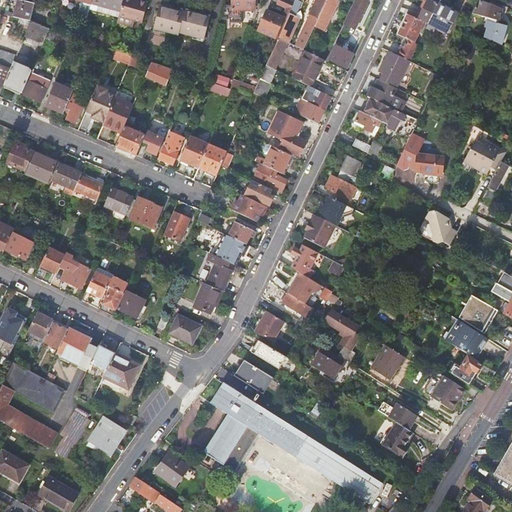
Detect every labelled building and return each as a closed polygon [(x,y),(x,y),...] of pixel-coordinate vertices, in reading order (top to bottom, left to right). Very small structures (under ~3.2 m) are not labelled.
[(91,0),(91,2),(91,4),(120,12),(122,0),(91,0)] [(139,0),(122,0),(120,12),(119,16),(142,22),(147,2),(139,0)] [(254,0),(232,0),(232,10),(255,10),(254,0)] [(302,2),(297,0),(295,0),(292,8),(278,39),(288,43),(299,18),(296,16),(302,2)] [(295,0),(288,0),(285,5),(292,8),(295,0)] [(315,26),(327,0),(317,0),(310,14),(311,14),(295,47),(303,50),(315,26)] [(338,1),(335,0),(327,0),(315,26),(324,31),(338,1)] [(370,0),(368,0),(355,0),(344,24),(356,29),(370,0)] [(429,25),(430,24),(439,5),(429,0),(422,14),(419,13),(416,11),(416,12),(409,10),(407,15),(408,15),(417,19),(420,20),(425,23),(429,25)] [(22,19),(31,22),(36,3),(32,2),(32,5),(18,1),(13,17),(22,19)] [(422,14),(428,3),(425,1),(419,13),(422,14)] [(439,5),(430,24),(438,28),(439,31),(446,34),(448,33),(454,21),(455,21),(458,15),(457,13),(453,11),(451,11),(449,10),(451,7),(441,1),(439,5)] [(479,9),(476,8),(473,14),(486,18),(485,21),(487,22),(485,28),(488,29),(485,38),(503,45),(510,22),(500,19),(503,8),(481,2),(479,9)] [(91,4),(89,9),(119,17),(119,16),(120,12),(91,4)] [(179,32),(185,12),(160,6),(154,28),(179,34),(179,32)] [(210,17),(185,10),(185,12),(179,32),(204,38),(210,17)] [(284,18),(267,11),(258,30),(275,38),(284,18)] [(397,35),(398,35),(411,41),(415,44),(425,23),(420,20),(417,19),(408,15),(407,15),(407,14),(397,35)] [(23,40),(25,36),(31,22),(22,19),(20,25),(21,25),(16,36),(23,40)] [(61,32),(74,36),(82,38),(85,25),(64,20),(61,32)] [(31,22),(25,36),(43,43),(45,38),(49,28),(31,22)] [(69,48),(74,36),(61,32),(53,29),(49,28),(45,38),(69,48)] [(278,39),(266,66),(275,70),(288,43),(278,39)] [(411,41),(408,49),(406,52),(402,49),(398,57),(399,57),(411,63),(419,45),(415,44),(411,41)] [(334,51),(331,50),(326,61),(328,62),(330,60),(347,69),(354,55),(336,46),(334,51)] [(0,93),(3,86),(11,67),(15,56),(0,50),(0,93)] [(306,52),(293,78),(311,87),(324,60),(306,52)] [(381,81),(397,89),(411,63),(399,57),(398,58),(389,54),(379,73),(384,75),(381,81)] [(131,60),(130,63),(137,65),(140,58),(134,57),(133,56),(131,60)] [(21,93),(31,71),(13,63),(11,67),(3,86),(21,93)] [(150,66),(146,76),(166,85),(173,69),(169,68),(164,67),(162,71),(150,66)] [(270,84),(276,71),(275,70),(266,66),(260,80),(270,84)] [(193,76),(181,72),(180,77),(191,81),(193,76)] [(22,96),(40,103),(50,81),(32,73),(22,96)] [(216,74),(214,82),(228,87),(230,79),(216,74)] [(213,83),(205,80),(193,76),(191,81),(211,88),(213,83)] [(242,92),(253,96),(254,93),(256,88),(234,80),(231,89),(232,89),(240,92),(242,92)] [(270,84),(260,80),(256,88),(254,93),(265,98),(270,84)] [(368,97),(371,99),(401,113),(406,102),(394,96),(397,89),(381,81),(378,80),(374,89),(372,88),(368,97)] [(73,90),(54,83),(53,84),(44,106),(63,113),(65,108),(70,97),(72,92),(73,90)] [(232,89),(231,89),(213,83),(211,88),(210,90),(229,96),(232,89)] [(87,108),(86,111),(93,114),(93,113),(96,115),(95,118),(104,122),(105,120),(115,97),(115,96),(96,87),(87,108)] [(311,87),(305,101),(325,110),(331,97),(311,87)] [(250,101),(253,96),(242,92),(242,96),(241,98),(250,101)] [(70,97),(65,108),(70,110),(66,119),(75,123),(83,104),(73,101),(74,98),(70,97)] [(115,97),(105,120),(104,122),(103,124),(121,132),(124,127),(127,119),(133,105),(115,97)] [(301,99),(295,113),(318,124),(325,110),(305,101),(301,99)] [(364,113),(382,122),(388,126),(387,128),(393,131),(395,130),(400,120),(403,122),(406,116),(401,113),(371,99),(364,113)] [(151,113),(133,105),(127,119),(132,121),(131,123),(133,124),(135,119),(147,123),(151,113)] [(380,128),(382,122),(364,113),(360,112),(354,124),(371,133),(375,126),(380,128)] [(284,141),(280,150),(291,155),(292,153),(300,156),(306,142),(296,137),(302,124),(279,113),(269,134),(281,139),(284,141)] [(157,127),(153,125),(150,124),(145,136),(142,142),(149,144),(146,151),(156,155),(163,138),(154,134),(157,127)] [(414,128),(408,125),(405,131),(411,134),(414,128)] [(136,155),(142,142),(145,136),(124,127),(121,132),(115,146),(136,155)] [(183,138),(169,132),(163,147),(158,159),(172,165),(175,157),(176,155),(183,138)] [(425,141),(413,135),(397,166),(404,169),(409,168),(412,162),(417,165),(416,172),(428,173),(429,174),(440,176),(442,175),(444,158),(418,155),(425,141)] [(208,144),(190,136),(180,159),(199,167),(208,144)] [(368,154),(369,152),(371,147),(359,141),(355,148),(368,154)] [(502,163),(507,153),(485,142),(483,146),(475,142),(464,162),(475,168),(478,164),(490,170),(491,169),(497,171),(502,163)] [(26,171),(33,153),(14,144),(7,163),(26,171)] [(227,152),(208,144),(199,167),(217,175),(227,152)] [(272,146),(269,144),(264,154),(268,155),(272,146)] [(369,152),(379,157),(382,150),(372,145),(371,147),(369,152)] [(266,160),(263,165),(278,172),(282,174),(291,155),(280,150),(277,148),(272,146),(268,155),(266,160)] [(41,153),(40,155),(58,164),(60,160),(41,153)] [(233,155),(227,153),(223,162),(229,164),(233,155)] [(31,176),(50,184),(51,180),(58,164),(40,155),(31,176)] [(258,157),(256,162),(260,164),(263,165),(266,160),(258,157)] [(363,164),(349,157),(343,171),(339,179),(352,185),(363,164)] [(488,188),(500,194),(502,191),(497,188),(507,170),(510,172),(507,179),(509,180),(505,188),(511,191),(511,167),(502,163),(497,171),(488,188)] [(58,164),(51,180),(74,190),(80,176),(81,173),(58,164)] [(278,172),(263,165),(260,164),(253,180),(264,185),(282,193),(287,181),(276,176),(278,172)] [(478,164),(475,168),(487,175),(490,170),(478,164)] [(74,190),(98,200),(105,182),(95,179),(94,182),(80,176),(74,190)] [(348,206),(357,187),(352,185),(339,179),(333,176),(326,189),(339,195),(336,200),(348,206)] [(253,180),(245,196),(255,201),(256,198),(271,205),(274,198),(270,195),(272,191),(264,187),(264,185),(253,180)] [(105,206),(126,215),(134,198),(112,189),(105,206)] [(255,201),(245,196),(242,194),(239,201),(236,200),(231,210),(257,222),(261,213),(264,214),(268,207),(255,201)] [(352,212),(354,209),(348,206),(336,200),(327,195),(320,208),(322,209),(319,217),(336,226),(342,214),(343,215),(344,215),(345,215),(346,215),(352,212)] [(152,228),(161,207),(139,198),(130,219),(152,228)] [(449,222),(451,220),(437,211),(430,212),(427,220),(431,222),(435,236),(432,241),(439,245),(444,243),(450,247),(458,233),(453,230),(453,228),(451,227),(449,222)] [(189,219),(173,212),(164,235),(180,241),(189,219)] [(317,215),(316,215),(312,223),(310,222),(306,230),(308,231),(305,238),(325,249),(336,226),(319,217),(317,215)] [(7,226),(0,222),(0,249),(4,251),(4,250),(10,238),(6,235),(7,232),(4,231),(7,226)] [(236,222),(229,236),(247,245),(250,237),(254,239),(257,232),(236,222)] [(14,229),(7,226),(4,231),(7,232),(6,235),(10,238),(13,233),(14,229)] [(207,251),(237,266),(241,255),(244,256),(249,246),(247,245),(229,236),(217,230),(207,251)] [(34,243),(13,233),(10,238),(4,250),(25,260),(28,255),(30,250),(34,243)] [(47,250),(40,246),(35,255),(43,259),(47,250)] [(301,273),(310,279),(322,255),(306,247),(304,246),(301,252),(296,249),(293,255),(298,257),(293,268),(301,273)] [(49,248),(40,266),(56,274),(60,266),(65,256),(49,248)] [(65,256),(60,266),(67,270),(62,280),(81,289),(90,270),(71,261),(73,257),(66,254),(65,256)] [(346,267),(335,262),(331,271),(341,276),(346,267)] [(216,264),(207,285),(223,291),(231,271),(216,264)] [(435,270),(428,266),(420,280),(427,284),(435,270)] [(98,267),(88,287),(92,289),(90,294),(102,299),(108,286),(112,277),(113,275),(98,267)] [(320,291),(322,286),(310,279),(301,273),(292,289),(302,295),(301,297),(307,301),(313,292),(320,291)] [(511,277),(505,273),(499,285),(500,286),(504,288),(511,292),(511,277)] [(127,284),(112,277),(108,286),(110,287),(102,304),(114,310),(127,284)] [(428,291),(412,282),(408,289),(424,299),(425,296),(428,291)] [(215,302),(218,303),(223,291),(207,285),(204,283),(195,306),(210,313),(213,306),(215,302)] [(282,302),(288,293),(280,288),(274,297),(282,302)] [(292,289),(289,294),(305,305),(307,301),(301,297),(302,295),(292,289)] [(327,301),(327,300),(331,294),(332,292),(326,289),(321,297),(327,301)] [(145,300),(126,290),(117,309),(136,318),(145,300)] [(288,293),(282,302),(302,315),(298,321),(310,328),(319,314),(305,305),(289,294),(288,293)] [(327,300),(335,305),(338,300),(331,294),(327,300)] [(490,307),(472,296),(460,316),(485,332),(489,327),(489,328),(493,321),(492,321),(498,311),(496,310),(490,307)] [(344,347),(338,356),(347,362),(350,363),(356,354),(351,351),(359,338),(355,334),(359,328),(356,325),(359,320),(344,311),(341,316),(332,310),(324,321),(341,332),(340,335),(345,338),(340,344),(344,347)] [(26,322),(5,312),(0,322),(0,338),(14,345),(26,322)] [(285,323),(268,312),(256,331),(273,342),(285,323)] [(44,339),(52,323),(53,320),(38,313),(28,332),(44,339)] [(186,341),(192,344),(201,326),(178,315),(171,332),(187,340),(186,341)] [(164,330),(168,320),(162,317),(157,326),(164,330)] [(412,319),(406,331),(401,342),(405,345),(417,322),(412,319)] [(459,322),(457,321),(445,340),(447,341),(448,341),(459,322)] [(477,333),(459,322),(448,341),(455,346),(461,350),(474,359),(477,354),(474,351),(476,347),(471,344),(477,333)] [(58,349),(67,330),(52,323),(44,339),(43,342),(58,349)] [(58,349),(56,353),(62,355),(61,357),(87,370),(91,362),(98,348),(89,344),(91,339),(69,328),(67,330),(58,349)] [(489,341),(477,333),(471,344),(476,347),(474,351),(477,354),(474,359),(477,360),(489,341)] [(288,359),(257,340),(253,346),(286,367),(290,361),(288,359)] [(98,348),(91,362),(107,370),(115,353),(99,345),(98,348)] [(386,346),(371,369),(390,381),(405,358),(386,346)] [(461,350),(455,346),(450,353),(456,357),(461,350)] [(338,356),(325,348),(313,366),(334,379),(341,367),(343,368),(347,362),(338,356)] [(107,370),(101,381),(119,390),(121,385),(128,389),(140,366),(115,353),(107,370)] [(450,373),(469,385),(482,366),(468,357),(461,367),(455,364),(450,373)] [(273,377),(247,361),(241,370),(239,368),(235,375),(264,394),(268,388),(273,377)] [(54,412),(66,390),(44,378),(29,370),(13,362),(2,384),(14,391),(54,412)] [(497,373),(485,365),(482,371),(494,378),(497,373)] [(55,376),(49,372),(46,378),(53,381),(55,376)] [(423,393),(431,398),(433,396),(441,401),(442,405),(452,411),(466,391),(445,377),(440,383),(432,378),(423,393)] [(14,391),(2,384),(0,388),(0,420),(38,442),(47,427),(7,405),(14,391)] [(383,484),(224,384),(211,404),(223,411),(228,415),(204,453),(235,472),(260,434),(370,504),(383,484)] [(431,398),(442,405),(441,401),(433,396),(431,398)] [(318,399),(311,412),(317,416),(325,404),(318,399)] [(391,406),(386,414),(398,422),(410,429),(415,421),(414,420),(417,415),(399,404),(395,408),(391,406)] [(77,407),(55,450),(69,458),(92,416),(77,407)] [(132,425),(136,417),(126,412),(122,420),(132,425)] [(124,431),(103,418),(89,442),(110,455),(124,431)] [(410,429),(398,422),(384,444),(404,457),(410,447),(406,444),(414,432),(410,429)] [(47,427),(38,442),(49,449),(57,433),(47,427)] [(511,444),(511,445),(494,475),(511,485),(511,444)] [(3,450),(0,454),(0,469),(20,481),(29,464),(3,450)] [(170,454),(156,473),(176,487),(189,468),(170,454)] [(49,477),(39,494),(68,510),(78,493),(49,477)] [(131,487),(138,492),(141,494),(148,498),(153,489),(136,478),(134,481),(131,487)] [(476,491),(475,492),(474,491),(469,498),(470,499),(470,500),(472,501),(465,511),(466,511),(484,511),(492,502),(476,491)] [(161,495),(156,502),(170,511),(180,511),(183,509),(161,495)]
